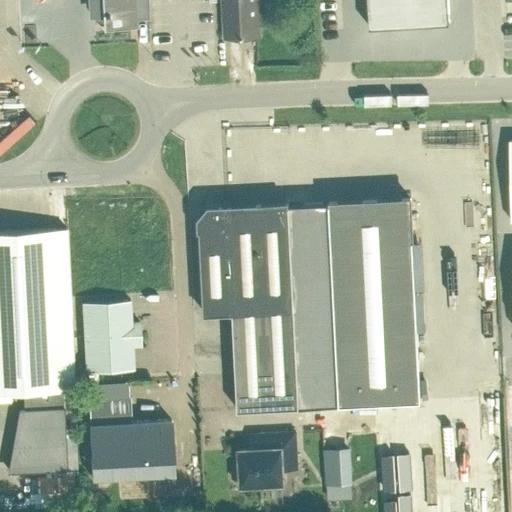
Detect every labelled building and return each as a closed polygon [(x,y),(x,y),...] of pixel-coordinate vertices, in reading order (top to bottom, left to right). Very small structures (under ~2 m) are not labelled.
[(136,14),(148,14),(150,14),(148,0),(93,0),(94,17),(102,24),(137,22),(136,14)] [(258,0),(222,0),(225,36),(260,34),(258,0)] [(447,0),(367,0),(369,26),(449,22),(447,0)] [(413,194),(329,198),(338,403),(421,399),(413,194)] [(233,312),(238,409),(299,405),(289,203),(248,205),(210,207),(201,218),(205,313),(233,312)] [(54,227),(0,229),(0,391),(22,390),(23,408),(18,408),(9,471),(66,468),(62,388),(73,388),(65,227),(54,227)] [(131,321),(130,299),(81,301),(85,371),(133,369),(132,345),(140,345),(139,320),(131,321)] [(91,476),(173,471),(170,418),(130,420),(129,395),(88,397),(89,422),(88,422),(91,476)] [(234,420),(266,419),(266,408),(233,409),(234,420)] [(283,481),(282,461),(298,460),(296,429),(257,431),(258,447),(240,448),(240,463),(236,463),(232,467),(232,476),(237,479),(241,479),(241,484),(283,481)]
